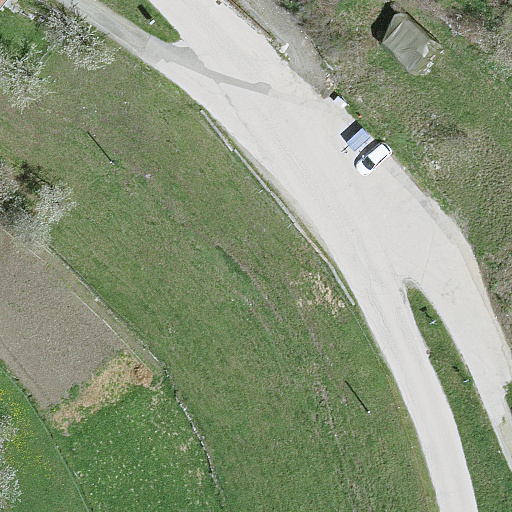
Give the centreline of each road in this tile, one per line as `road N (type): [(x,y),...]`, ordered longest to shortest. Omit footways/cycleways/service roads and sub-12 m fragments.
road 1 (tertiary): [(246,57),(311,148),(389,304),(448,511)]
road 2 (track): [(511,473),(452,305),(422,247),(367,174),(311,148)]
road 3 (residential): [(89,0),(197,69),(246,57)]
